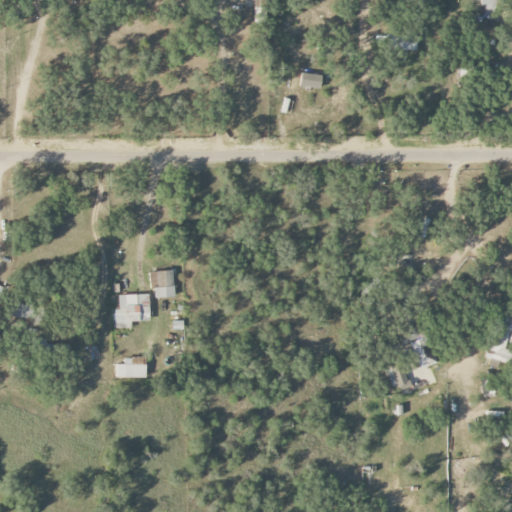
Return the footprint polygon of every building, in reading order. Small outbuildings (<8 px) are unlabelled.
[(375,35),(374,50),(415,51),(416,37),(375,35)] [(319,90),(322,76),(301,73),(299,86),(319,90)] [(149,272),(149,289),(154,289),(154,298),(173,298),(173,271),(149,272)] [(130,322),(149,322),(148,294),(118,295),(118,310),(114,310),(115,329),(130,328),(130,322)] [(511,313),(497,311),(487,359),(490,360),(489,366),(495,367),(496,361),(511,364),(511,356),(511,351),(505,350),(508,332),(511,332),(511,313)] [(433,364),(418,320),(397,327),(403,344),(409,342),(419,369),(433,364)] [(146,358),(123,358),(123,364),(115,364),(115,378),(145,379),(146,358)] [(410,387),(401,362),(387,367),(396,392),(410,387)]
